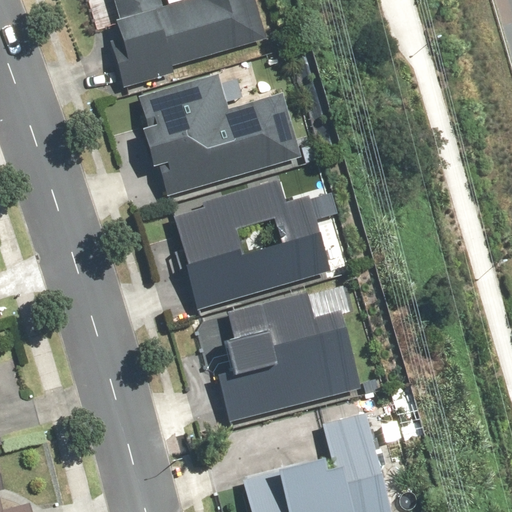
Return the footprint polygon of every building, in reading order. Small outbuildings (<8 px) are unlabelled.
[(155,0),(110,0),(117,22),(109,25),(119,60),(109,63),(118,93),(171,77),(168,69),(265,40),(253,0),(179,0),(157,7),(155,0)] [(269,58),(134,100),(144,131),(133,134),(145,174),(152,172),(162,205),(301,160),(281,94),(269,58)] [(310,171),(170,205),(196,307),(322,277),(303,201),(316,198),(310,171)] [(224,329),(200,336),(227,431),(358,394),(336,315),(347,313),(338,284),(221,317),(224,329)] [(316,458),(237,481),(245,511),(387,511),(359,414),(317,425),(328,465),(319,467),(316,458)] [(0,511),(21,511),(19,504),(1,510),(0,507),(0,490),(2,490),(0,482),(0,511)]
